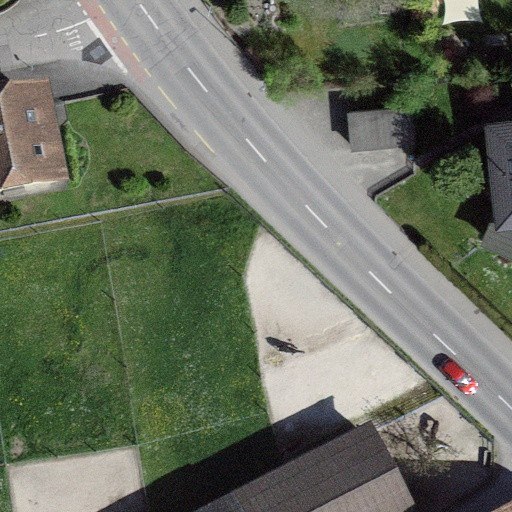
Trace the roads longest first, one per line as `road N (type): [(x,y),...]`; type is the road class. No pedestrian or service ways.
road 1 (secondary): [(138,1),(248,142),(511,408)]
road 2 (residential): [(0,40),(87,22),(138,1)]
